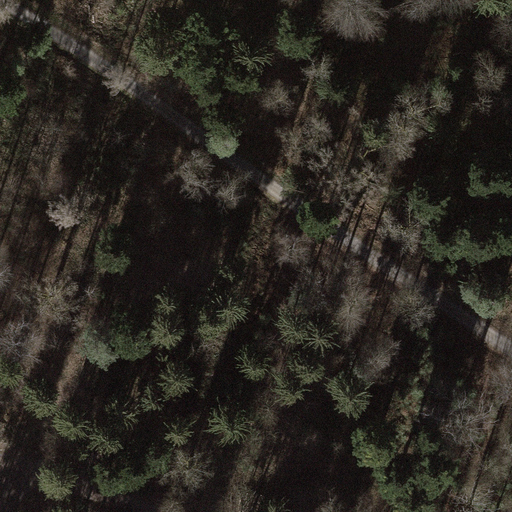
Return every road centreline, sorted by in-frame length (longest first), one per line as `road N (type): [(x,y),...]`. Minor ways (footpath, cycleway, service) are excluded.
road 1 (track): [(511,349),(2,0)]
road 2 (track): [(0,462),(149,511)]
